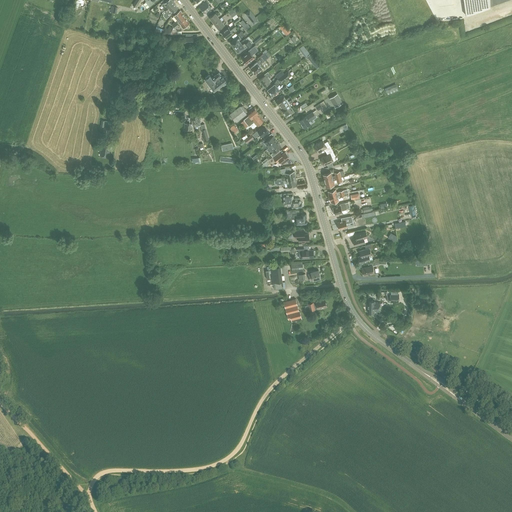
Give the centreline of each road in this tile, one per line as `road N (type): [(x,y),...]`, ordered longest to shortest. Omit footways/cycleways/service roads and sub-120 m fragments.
road 1 (track): [(86,494),(97,474),(111,470),(190,470),(222,461),(243,441),(272,386),(357,318)]
road 2 (secondary): [(330,243),(307,164),(256,96)]
road 3 (track): [(96,511),(0,403)]
road 4 (unclassified): [(126,107),(187,108),(256,96)]
road 5 (secondary): [(256,96),(182,0)]
